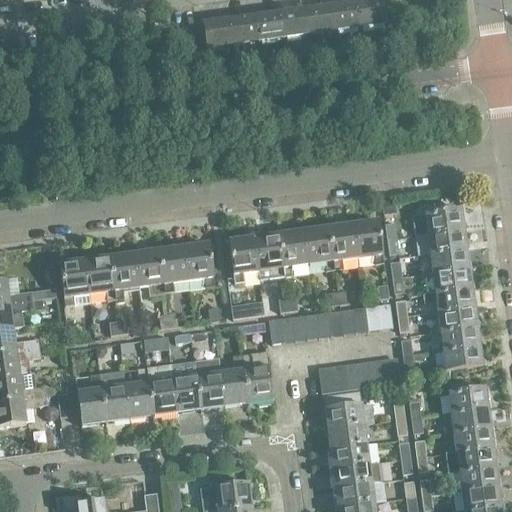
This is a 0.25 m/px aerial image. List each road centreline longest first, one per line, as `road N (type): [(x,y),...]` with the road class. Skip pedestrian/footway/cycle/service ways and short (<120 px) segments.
road 1 (residential): [(0,221),(508,156)]
road 2 (tertiary): [(0,143),(499,73)]
road 3 (residential): [(296,511),(282,452),(22,483)]
road 4 (residential): [(0,17),(135,0)]
